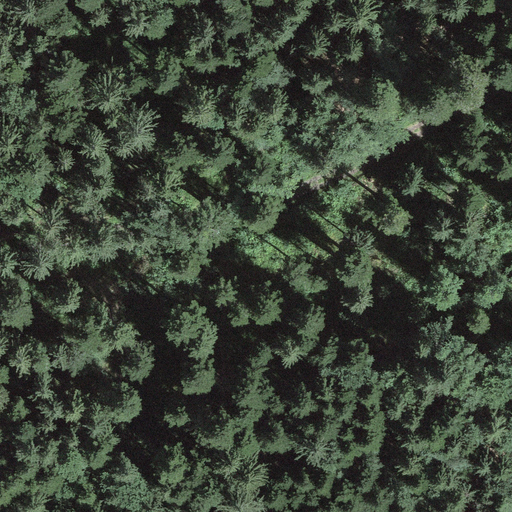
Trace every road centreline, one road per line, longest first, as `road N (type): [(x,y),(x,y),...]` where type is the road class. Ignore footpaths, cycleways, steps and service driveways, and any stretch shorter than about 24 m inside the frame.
road 1 (track): [(511,510),(494,475),(443,430),(0,397)]
road 2 (track): [(511,84),(242,211),(86,231),(0,264)]
